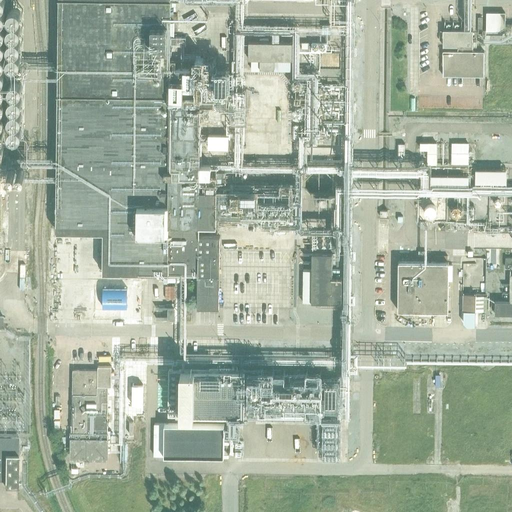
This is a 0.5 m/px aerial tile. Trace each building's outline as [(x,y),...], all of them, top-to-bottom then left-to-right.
[(58,0),(56,232),(103,232),(103,273),(142,273),(142,272),(198,273),(197,307),(219,307),(219,287),(220,235),(198,235),(199,224),(216,224),(217,174),(199,174),(200,103),(195,103),(196,69),(170,68),(170,0),(58,0)] [(489,8),(490,21),(505,20),(504,8),(489,8)] [(504,32),(504,23),(486,22),(486,31),(504,32)] [(472,30),(444,30),(443,30),(443,46),(472,46),(472,30)] [(274,59),(292,60),(292,43),(268,42),(268,39),(260,39),(260,42),(248,42),(248,59),(259,59),(259,68),(274,68),(274,59)] [(483,76),(484,51),(443,51),(442,76),(483,76)] [(286,77),(274,77),(274,94),(286,94),(286,77)] [(212,122),(211,144),(232,145),(233,123),(212,122)] [(383,162),(435,166),(436,159),(441,159),(443,137),(433,137),(432,155),(417,153),(417,146),(408,145),(408,156),(384,154),(383,162)] [(456,138),(455,159),(472,160),(473,139),(456,138)] [(201,151),(209,150),(209,139),(201,139),(201,151)] [(219,155),(208,155),(208,168),(219,168),(219,155)] [(511,178),(511,162),(481,162),(481,178),(511,178)] [(0,229),(12,213),(12,197),(6,194),(6,164),(0,163),(0,229)] [(474,178),(474,168),(437,169),(438,178),(474,178)] [(270,183),(269,175),(254,175),(254,183),(270,183)] [(394,195),(393,203),(406,204),(406,196),(394,195)] [(438,199),(426,207),(432,215),(443,206),(438,199)] [(11,262),(23,270),(36,251),(32,248),(36,242),(31,239),(35,233),(32,231),(11,262)] [(332,253),(312,253),(311,302),(341,302),(342,277),(332,277),(332,253)] [(397,310),(448,311),(448,262),(398,261),(397,310)] [(502,264),(489,265),(489,290),(492,290),(492,281),(502,281),(502,264)] [(494,301),(494,314),(511,314),(511,273),(510,273),(510,301),(494,301)] [(120,287),(96,286),(96,303),(120,303),(120,287)] [(465,310),(487,311),(488,290),(466,289),(465,310)] [(177,320),(177,305),(157,305),(157,320),(177,320)] [(209,405),(210,352),(189,351),(188,397),(180,397),(180,393),(174,393),(174,390),(170,389),(170,410),(236,411),(236,406),(209,405)] [(97,369),(72,369),(72,411),(71,458),(106,458),(106,452),(110,452),(110,430),(107,430),(107,386),(111,386),(111,366),(97,366),(97,369)] [(304,400),(303,400),(303,404),(311,403),(310,392),(303,392),(304,400)] [(246,407),(245,412),(254,413),(255,410),(267,412),(268,405),(271,405),(273,396),(265,395),(264,402),(256,401),(255,408),(246,407)] [(345,412),(328,412),(328,452),(322,452),(322,457),(345,457),(345,412)] [(134,438),(135,416),(125,415),(123,445),(124,445),(124,452),(131,453),(132,438),(134,438)] [(157,420),(157,455),(229,457),(230,424),(169,423),(169,420),(157,420)] [(18,437),(0,436),(0,479),(5,480),(5,486),(18,486),(18,437)]
